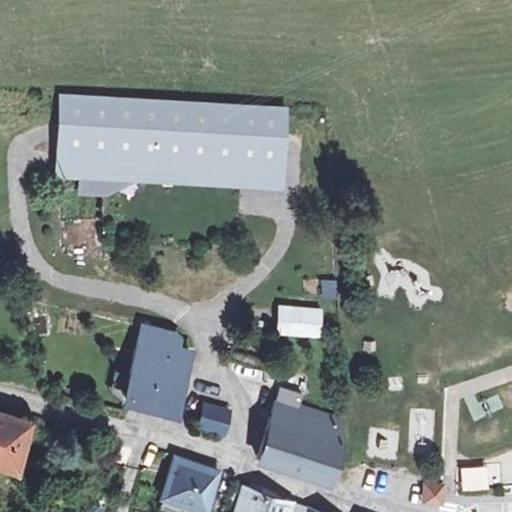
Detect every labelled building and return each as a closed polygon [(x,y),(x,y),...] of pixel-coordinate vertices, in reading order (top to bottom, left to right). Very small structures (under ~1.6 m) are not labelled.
[(276,108),(50,94),(48,170),(65,171),(65,189),(98,191),(99,172),(273,178),(276,108)] [(320,279),(322,298),(337,296),(336,278),(320,279)] [(311,304),(269,302),(267,329),(310,331),(311,304)] [(178,335),(144,328),(129,397),(177,409),(190,358),(183,357),(185,347),(178,335)] [(304,394),(281,386),(258,458),(330,484),(343,444),(345,423),(301,406),(304,394)] [(228,415),(204,410),(199,431),(224,436),(228,415)] [(0,413),(0,460),(18,467),(32,418),(0,413)] [(216,475),(177,462),(166,498),(168,499),(188,505),(204,511),(216,475)] [(459,467),(461,491),(489,489),(487,465),(459,467)] [(438,485),(423,483),(422,499),(437,500),(438,485)] [(281,511),(286,500),(247,487),(238,511),(281,511)] [(185,511),(188,505),(168,499),(165,507),(181,511),(185,511)] [(305,511),(308,506),(288,499),(283,511),(305,511)]
